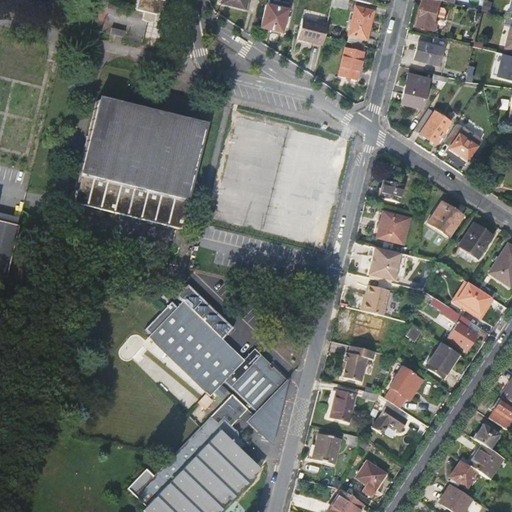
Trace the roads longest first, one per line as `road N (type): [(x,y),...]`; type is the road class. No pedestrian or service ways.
road 1 (residential): [(371,129),(275,511)]
road 2 (residential): [(511,326),(389,511)]
road 3 (residential): [(203,68),(0,19)]
road 4 (residential): [(371,129),(511,222)]
road 5 (residential): [(310,95),(201,24),(195,10)]
road 6 (residential): [(401,0),(371,129)]
